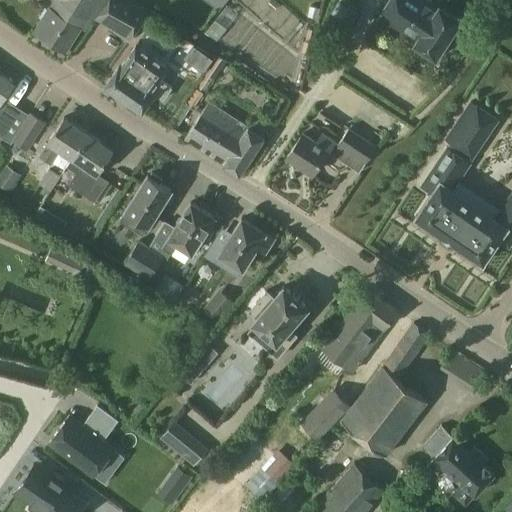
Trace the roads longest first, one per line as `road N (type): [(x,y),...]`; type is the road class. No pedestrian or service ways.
road 1 (tertiary): [(511,367),(0,33)]
road 2 (residential): [(0,468),(42,399),(0,388)]
